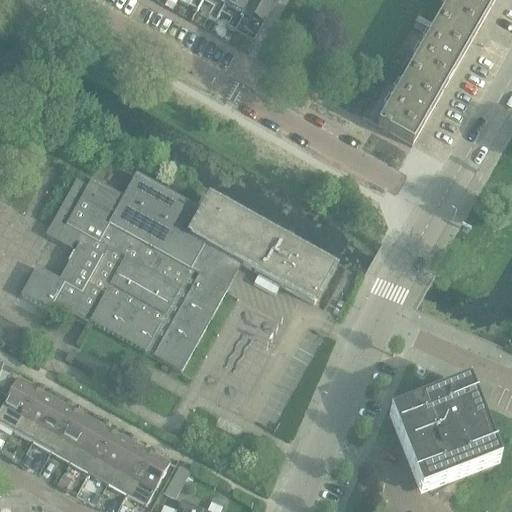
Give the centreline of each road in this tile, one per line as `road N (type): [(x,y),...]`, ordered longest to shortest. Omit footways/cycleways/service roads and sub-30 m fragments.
road 1 (tertiary): [(436,209),(75,0)]
road 2 (tertiary): [(293,511),(375,322)]
road 3 (tertiary): [(436,209),(511,76)]
road 4 (residential): [(511,381),(375,322)]
road 5 (tertiary): [(375,322),(436,209)]
